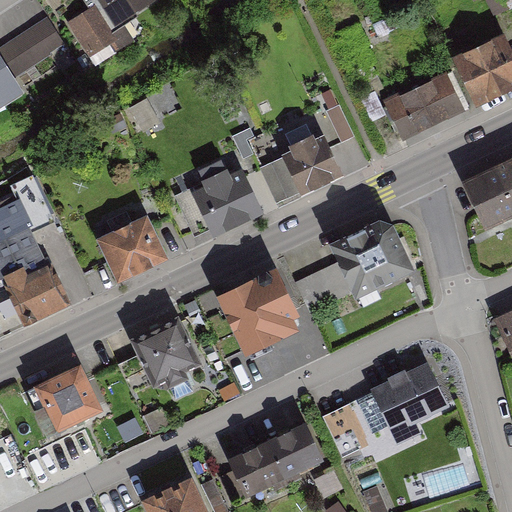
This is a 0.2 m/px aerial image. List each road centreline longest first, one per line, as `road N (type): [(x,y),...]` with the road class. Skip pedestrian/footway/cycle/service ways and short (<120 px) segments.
road 1 (residential): [(461,307),(30,511)]
road 2 (secondary): [(418,172),(0,369)]
road 3 (residential): [(511,475),(461,307)]
road 4 (residential): [(461,307),(438,212),(418,172)]
